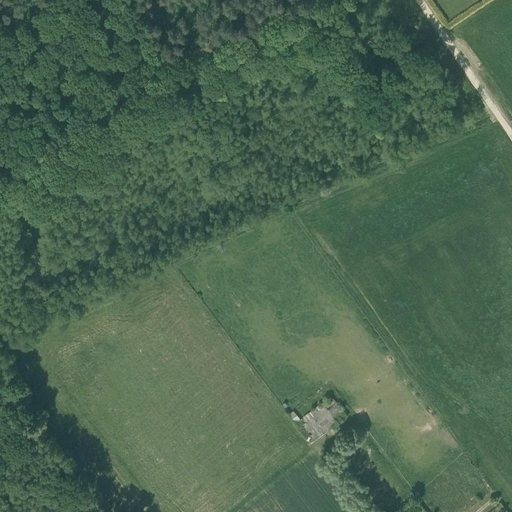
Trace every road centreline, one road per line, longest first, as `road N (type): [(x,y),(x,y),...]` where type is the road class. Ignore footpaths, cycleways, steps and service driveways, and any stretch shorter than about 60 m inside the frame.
road 1 (track): [(311,0),(217,35),(0,178)]
road 2 (track): [(511,131),(421,0)]
